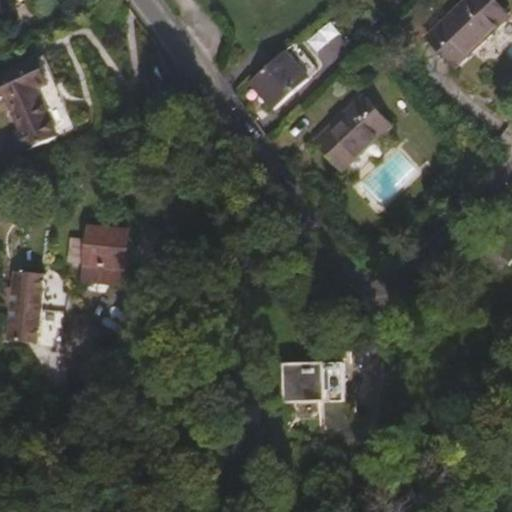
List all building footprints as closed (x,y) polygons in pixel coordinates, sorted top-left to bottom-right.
[(0,0),(0,30),(20,21),(10,0),(0,0)] [(455,65),(509,14),(495,0),(466,0),(429,36),(455,65)] [(0,64),(19,56),(10,38),(0,42),(0,64)] [(320,70),(295,43),(286,52),(309,79),(320,70)] [(275,109),(309,79),(286,52),(252,82),(275,109)] [(46,144),(27,97),(34,92),(25,68),(0,77),(0,109),(18,156),(46,144)] [(197,101),(184,75),(155,85),(166,113),(197,101)] [(344,169),(394,123),(369,96),(320,142),(344,169)] [(131,276),(138,236),(94,228),(87,268),(91,269),(131,276)] [(129,292),(131,276),(91,269),(89,284),(129,292)] [(46,316),(47,287),(16,287),(15,310),(46,316)] [(46,357),(46,316),(15,310),(15,358),(46,357)] [(336,415),(334,377),(274,380),(276,418),(336,415)]
